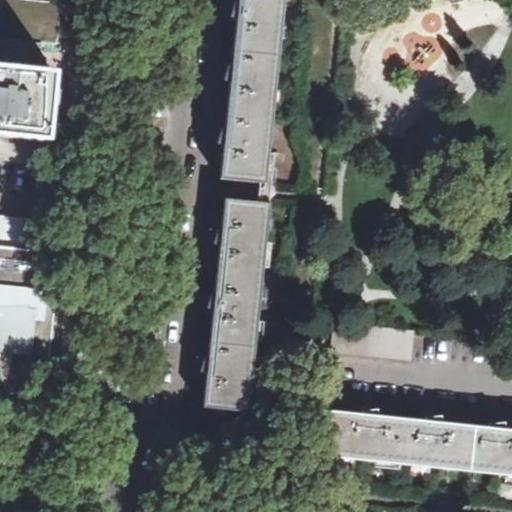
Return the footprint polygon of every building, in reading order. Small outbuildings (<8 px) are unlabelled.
[(0,0),(0,7),(40,12),(41,1),(26,0),(0,0)] [(221,178),(266,183),(284,0),(226,0),(225,24),(236,24),(233,63),(221,62),(218,87),(230,88),(226,126),(214,125),(211,150),(224,151),(221,178)] [(0,7),(0,66),(37,70),(40,43),(57,45),(61,3),(41,1),(40,12),(0,7)] [(0,134),(46,140),(53,72),(0,66),(0,134)] [(46,140),(0,134),(0,160),(73,168),(75,142),(46,140)] [(270,204),(225,200),(222,226),(211,225),(208,250),(220,251),(216,291),(203,290),(201,315),(213,316),(209,354),(197,353),(195,378),(206,379),(204,407),(248,412),(270,204)] [(0,247),(60,253),(64,223),(0,216),(0,247)] [(0,287),(56,293),(60,253),(0,247),(0,287)] [(56,293),(0,287),(0,347),(0,350),(0,392),(46,397),(56,293)] [(414,331),(334,323),(330,353),(411,361),(414,331)] [(358,414),(322,411),(317,455),(511,475),(511,430),(510,430),(511,418),(486,416),(485,427),(447,423),(448,412),(423,409),(422,421),(383,417),(385,405),(359,402),(358,414)]
